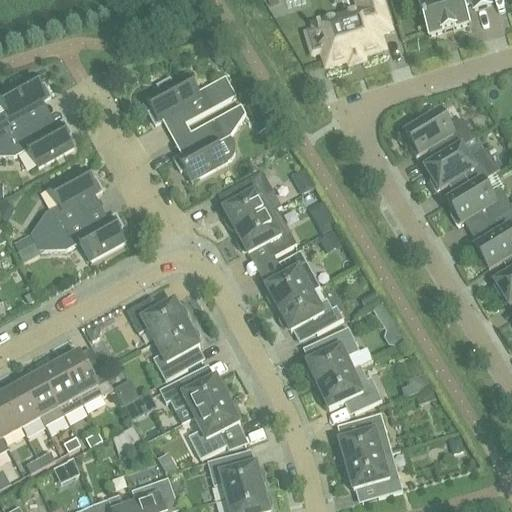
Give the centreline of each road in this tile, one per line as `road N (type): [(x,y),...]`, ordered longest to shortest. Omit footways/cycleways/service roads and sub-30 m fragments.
road 1 (residential): [(357,112),(356,130),(371,159),(511,391)]
road 2 (residential): [(316,511),(292,424),(189,249)]
road 3 (residential): [(0,358),(189,249)]
road 4 (residential): [(189,249),(84,85)]
road 5 (residential): [(511,59),(371,99),(357,112)]
